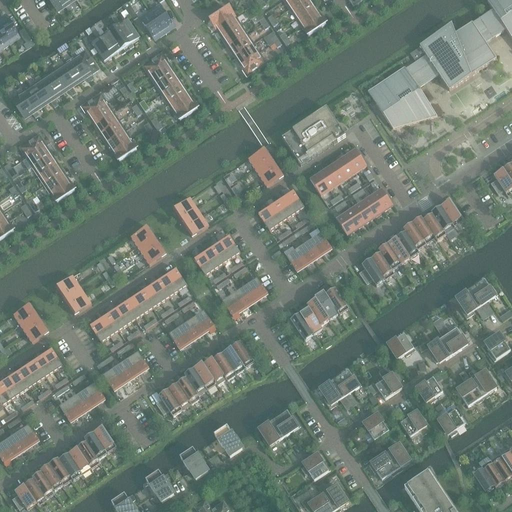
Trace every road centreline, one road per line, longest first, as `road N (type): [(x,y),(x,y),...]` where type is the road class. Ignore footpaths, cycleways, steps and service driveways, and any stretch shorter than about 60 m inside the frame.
road 1 (residential): [(256,317),(0,486)]
road 2 (residential): [(0,373),(237,213)]
road 3 (residential): [(412,213),(361,134),(237,213)]
road 4 (residential): [(334,438),(280,470),(257,446),(158,511)]
road 5 (residential): [(334,438),(511,320)]
road 6 (residential): [(57,116),(180,33)]
road 7 (residential): [(291,293),(412,213)]
road 8 (residential): [(334,438),(256,317)]
road 9 (residential): [(412,213),(511,146)]
